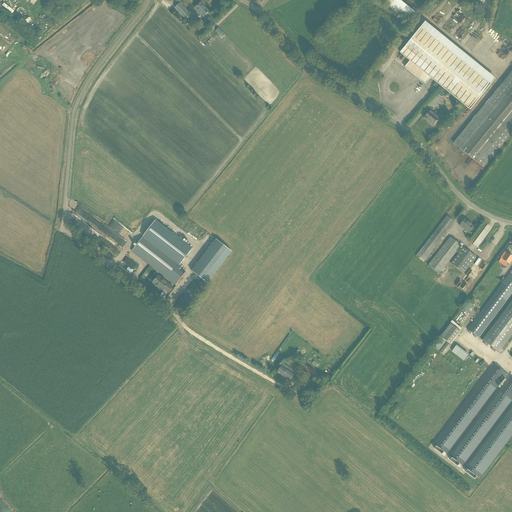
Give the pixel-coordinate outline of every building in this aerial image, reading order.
[(399,0),(379,0),(409,24),(417,15),(399,0)] [(184,18),(189,13),(180,3),(175,8),(184,18)] [(203,17),(209,12),(206,8),(205,9),(200,4),(201,3),(195,8),(203,17)] [(490,85),(495,79),(425,22),(420,28),(400,53),(410,61),(405,67),(426,84),(431,78),(470,110),(490,85)] [(223,37),(225,35),(219,27),(215,31),(219,36),(221,34),(223,37)] [(511,71),(456,140),(453,143),(483,168),(511,132),(511,71)] [(442,97),(446,92),(441,89),(437,94),(442,97)] [(430,112),(424,119),(428,122),(428,121),(430,123),(429,123),(432,126),(439,119),(430,112)] [(424,262),(452,226),(455,222),(447,216),(416,256),(424,262)] [(469,234),(471,231),(474,227),(469,223),(469,222),(465,219),(460,226),(469,234)] [(156,220),(143,237),(180,265),(181,264),(193,249),(156,220)] [(95,235),(99,239),(103,236),(99,231),(95,235)] [(489,231),(477,242),(481,246),(493,236),(489,231)] [(143,237),(132,252),(149,265),(176,286),(186,272),(181,268),(182,266),(182,265),(181,264),(180,265),(143,237)] [(461,246),(450,237),(428,266),(440,275),(445,269),(444,268),(461,246)] [(216,239),(191,271),(207,284),(232,252),(216,239)] [(476,257),(463,247),(450,264),(463,274),(476,257)] [(508,264),(509,265),(511,260),(511,256),(505,252),(500,258),(501,259),(498,262),(505,267),(508,264)] [(467,329),(469,331),(468,332),(470,334),(471,333),(474,335),(474,336),(476,338),(477,337),(478,338),(511,293),(511,300),(482,341),(485,342),(483,344),(487,346),(488,345),(492,348),(491,350),(495,352),(496,351),(498,353),(511,334),(511,274),(510,273),(470,325),(467,329)] [(173,288),(158,276),(153,283),(163,291),(164,289),(169,293),(173,288)] [(185,294),(178,303),(186,309),(193,300),(185,294)] [(473,305),(468,301),(461,309),(467,313),(473,305)] [(441,336),(451,344),(461,332),(450,324),(441,336)] [(479,349),(478,351),(489,358),(490,356),(479,349)] [(461,407),(433,444),(446,454),(477,414),(504,378),(506,380),(479,416),(449,456),(462,466),(493,426),(496,421),(511,400),(511,377),(494,364),(492,367),(464,404),(461,407)] [(290,381),(293,377),(297,372),(289,367),(287,370),(281,366),(280,368),(277,372),(290,381)] [(307,373),(312,377),(316,372),(310,368),(307,373)] [(511,405),(465,468),(479,479),(511,435),(511,405)] [(0,508),(3,511),(11,511),(13,511),(0,495),(0,508)]
